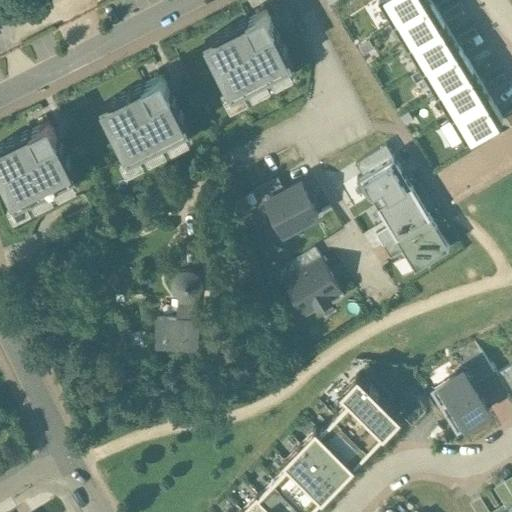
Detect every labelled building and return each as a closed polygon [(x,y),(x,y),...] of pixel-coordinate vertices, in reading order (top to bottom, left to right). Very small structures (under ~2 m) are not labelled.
[(429,0),(382,0),(395,21),(429,0)] [(447,24),(432,0),(429,0),(395,21),(410,46),(447,24)] [(266,7),(205,38),(233,93),(257,80),(294,61),(266,7)] [(462,49),(447,24),(410,46),(425,71),(462,49)] [(477,74),(462,49),(425,71),(440,96),(477,74)] [(163,71),(101,102),(129,157),(191,126),(163,71)] [(492,99),(477,74),(440,96),(455,121),(492,99)] [(507,125),(492,99),(455,121),(471,146),(507,125)] [(50,117),(0,142),(0,171),(16,203),(78,172),(50,117)] [(378,202),(412,182),(387,140),(356,159),(363,170),(357,174),(370,195),(372,193),(378,202)] [(328,212),(308,175),(273,195),(294,231),(328,212)] [(376,230),(384,242),(431,214),(412,182),(378,202),(390,222),(376,230)] [(431,214),(384,242),(390,253),(406,244),(417,262),(449,243),(431,214)] [(331,253),(291,278),(310,308),(351,283),(331,253)] [(175,284),(182,289),(194,290),(201,285),(205,280),(206,272),(203,264),(197,258),(189,256),(180,259),(174,265),(172,276),(175,284)] [(162,306),(160,332),(199,335),(201,309),(193,309),(194,290),(182,289),(181,307),(162,306)] [(494,369),(476,339),(455,352),(463,365),(430,384),(457,430),(492,409),(475,380),(494,369)] [(511,363),(497,373),(511,398),(511,397),(511,363)] [(389,429),(405,413),(360,369),(344,385),(355,395),(389,429)] [(373,445),(389,429),(355,395),(339,411),(373,445)] [(357,460),(373,445),(339,411),(323,426),(357,460)] [(342,476),(357,460),(323,426),(318,421),(302,437),(342,476)] [(326,492),(342,476),(302,437),(286,452),(292,458),(326,492)] [(310,507),(326,492),(292,458),(276,473),(310,507)] [(283,511),(305,511),(310,507),(276,473),(260,489),(283,511)] [(248,511),(283,511),(260,489),(243,506),(248,511)]
